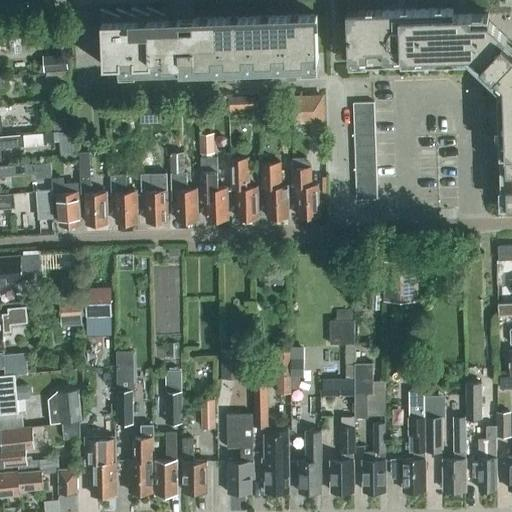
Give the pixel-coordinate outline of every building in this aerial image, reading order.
[(103,65),(318,58),(317,14),(164,19),(164,13),(165,13),(166,12),(147,5),(146,6),(149,7),(149,12),(132,6),(132,7),(133,7),(133,12),(116,6),(116,7),(118,8),(118,13),(101,6),(101,8),(103,65)] [(511,41),(496,27),(489,20),(489,12),(453,14),(453,7),(347,11),(348,58),(453,54),(453,61),(468,60),(483,74),(497,88),(498,103),(504,103),(507,207),(511,206),(511,41)] [(0,49),(11,49),(10,38),(0,38),(0,49)] [(44,69),(68,67),(67,51),(43,54),(44,69)] [(66,84),(65,69),(45,71),(46,86),(66,84)] [(286,79),(296,79),(296,70),(286,70),(286,79)] [(265,71),(255,71),(255,80),(265,80),(265,71)] [(183,90),(182,73),(153,75),(154,92),(183,90)] [(235,82),(235,73),(227,73),(227,82),(235,82)] [(205,75),(196,75),(196,84),(205,84),(205,75)] [(275,121),(275,95),(260,96),(261,121),(275,121)] [(308,96),(292,96),(292,120),(308,120),(321,120),(321,96),(308,96)] [(183,106),(197,105),(197,97),(183,98),(183,106)] [(353,102),(354,113),(375,112),(374,101),(353,102)] [(135,119),(134,102),(113,103),(114,121),(135,119)] [(139,103),(140,120),(160,119),(159,102),(139,103)] [(375,123),(375,112),(354,113),(354,123),(375,123)] [(65,116),(53,117),(53,128),(66,128),(65,116)] [(375,133),(375,123),(354,123),(354,134),(375,133)] [(76,158),(74,130),(43,133),(44,143),(59,141),(61,160),(76,158)] [(215,152),(214,132),(199,132),(200,153),(215,152)] [(20,133),(8,134),(0,134),(0,159),(1,159),(0,147),(21,145),(20,133)] [(376,144),(375,133),(354,134),(355,145),(376,144)] [(376,155),(376,144),(355,145),(355,156),(376,155)] [(91,191),(91,175),(90,150),(80,151),(81,175),(81,192),(86,192),(87,223),(107,222),(106,204),(108,204),(107,191),(91,191)] [(170,152),(171,172),(172,201),(177,200),(178,220),(197,219),(197,201),(198,201),(198,188),(188,188),(187,171),(184,171),(184,151),(170,152)] [(376,166),(376,155),(355,156),(355,167),(376,166)] [(228,186),(218,187),(217,156),(201,157),(202,188),(207,188),(208,219),(228,218),(227,200),(229,200),(228,186)] [(258,185),(250,186),(249,156),(231,157),(231,170),(232,187),(237,186),(238,217),(258,217),(257,199),(259,199),(258,185)] [(319,183),(313,184),(312,162),(309,158),(306,156),(292,157),(292,168),(293,185),(298,184),(299,215),(318,215),(318,197),(319,197),(319,183)] [(65,174),(64,160),(55,161),(55,157),(50,158),(52,175),(65,174)] [(289,184),(282,185),(282,161),(261,162),(262,169),(262,186),(267,186),(269,216),(288,216),(287,198),(289,198),(289,184)] [(0,174),(11,173),(33,171),(32,162),(10,164),(0,164),(0,174)] [(377,177),(376,166),(355,167),(356,177),(377,177)] [(168,202),(168,188),(167,172),(141,173),(141,190),(146,190),(148,221),(167,220),(166,202),(168,202)] [(138,190),(127,190),(126,173),(121,174),(111,174),(111,191),(116,191),(117,222),(137,221),(136,203),(138,203),(138,190)] [(81,223),(78,189),(77,181),(64,182),(64,175),(62,175),(52,176),(53,192),(58,191),(61,224),(81,223)] [(377,188),(377,177),(356,177),(356,188),(377,188)] [(378,198),(377,188),(356,188),(357,199),(378,198)] [(54,215),(53,190),(37,191),(38,215),(54,215)] [(13,194),(0,194),(0,207),(14,206),(13,194)] [(511,244),(498,244),(498,259),(511,258),(511,244)] [(383,269),(384,252),(370,251),(369,268),(383,269)] [(40,253),(21,254),(23,279),(34,278),(33,267),(41,267),(40,253)] [(0,281),(23,279),(21,254),(0,256),(0,293),(0,294),(0,291),(0,281)] [(147,264),(147,256),(137,256),(137,264),(147,264)] [(287,264),(263,260),(260,277),(283,282),(287,264)] [(384,260),(384,299),(418,299),(418,260),(384,260)] [(511,278),(510,279),(511,291),(511,301),(503,302),(504,315),(511,314),(511,278)] [(111,286),(83,287),(83,315),(111,314),(111,286)] [(81,323),(79,297),(60,298),(62,325),(81,323)] [(2,313),(2,312),(0,312),(0,347),(5,347),(3,324),(27,321),(25,305),(7,307),(8,312),(2,313)] [(354,343),(354,320),(331,319),(330,343),(354,343)] [(242,377),(242,349),(221,349),(222,377),(242,377)] [(27,351),(3,353),(5,373),(28,371),(27,351)] [(291,375),(304,375),(304,355),(290,355),(291,375)] [(182,422),(182,361),(167,361),(167,372),(165,372),(165,422),(182,422)] [(385,415),(385,380),(372,380),(372,362),(353,362),(353,377),(355,377),(355,417),(368,417),(368,414),(385,415)] [(290,387),(290,374),(277,374),(277,392),(291,392),(291,387),(290,387)] [(0,376),(0,412),(19,411),(18,398),(28,397),(33,393),(32,386),(26,384),(17,384),(16,375),(0,376)] [(269,426),(268,375),(253,375),(254,426),(269,426)] [(353,389),(353,377),(346,377),(346,378),(324,378),(324,395),(339,395),(339,389),(353,389)] [(482,418),(482,381),(466,381),(467,418),(482,418)] [(58,399),(50,400),(52,425),(61,424),(62,424),(79,422),(81,421),(78,388),(57,390),(58,399)] [(114,398),(114,388),(102,388),(102,398),(114,398)] [(133,422),(133,389),(117,389),(117,423),(133,422)] [(215,426),(216,398),(202,397),(202,425),(215,426)] [(426,489),(425,416),(424,397),(408,398),(409,451),(414,451),(414,458),(403,459),(403,489),(426,489)] [(496,412),(497,424),(497,435),(510,435),(509,411),(496,412)] [(253,460),(253,440),(252,412),(227,413),(227,446),(241,446),(241,460),(228,460),(228,492),(252,492),(251,478),(254,478),(254,460),(253,460)] [(354,490),(353,451),(355,451),(354,416),(341,416),(341,451),(342,451),(342,460),(331,460),(331,490),(354,490)] [(443,416),(426,416),(427,451),(443,450),(443,416)] [(466,489),(465,434),(465,417),(454,417),(454,433),(454,458),(443,459),(443,489),(466,489)] [(386,490),(385,434),(385,422),(374,422),(375,451),(364,451),(364,459),(363,459),(364,490),(386,490)] [(135,493),(141,493),(143,491),(153,491),(152,473),(154,473),(153,436),(153,424),(141,424),(142,435),(134,435),(134,459),(130,459),(130,491),(133,491),(135,493)] [(496,488),(496,435),(497,435),(497,424),(486,424),(486,437),(478,437),(478,489),(496,488)] [(0,465),(12,465),(19,464),(19,470),(32,469),(48,468),(59,467),(59,458),(32,460),(32,456),(28,456),(28,448),(34,447),(33,426),(1,428),(2,442),(0,441),(0,465)] [(322,491),(321,460),(322,460),(322,430),(306,430),(306,460),(299,460),(299,491),(322,491)] [(167,459),(155,459),(155,477),(157,477),(157,493),(176,493),(175,476),(177,476),(176,437),(176,432),(167,432),(167,437),(167,459)] [(116,444),(116,435),(85,435),(85,464),(91,464),(91,477),(92,477),(93,494),(116,493),(115,476),(117,476),(116,461),(116,444)] [(206,480),(207,480),(206,461),(194,461),(193,438),(183,438),(183,474),(184,474),(184,491),(193,491),(195,492),(203,492),(205,491),(206,491),(206,480)] [(288,438),(277,438),(264,438),(264,458),(263,458),(263,477),(265,477),(265,491),(288,491),(288,438)] [(59,492),(78,491),(77,467),(58,468),(59,492)] [(0,493),(7,493),(7,495),(20,494),(20,490),(50,487),(48,468),(32,469),(19,470),(18,470),(0,471),(0,493)]
